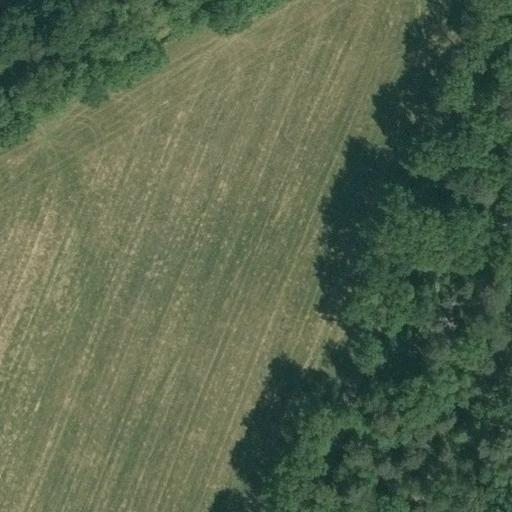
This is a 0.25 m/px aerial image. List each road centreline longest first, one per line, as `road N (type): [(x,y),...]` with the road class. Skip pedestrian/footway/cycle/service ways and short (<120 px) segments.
road 1 (unclassified): [(293,511),(496,0)]
road 2 (unclassified): [(0,66),(119,0)]
